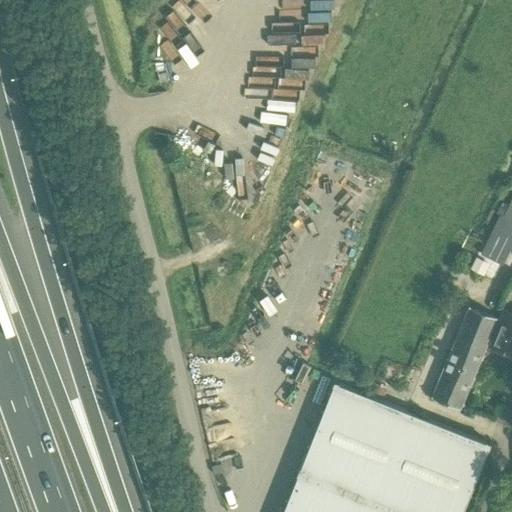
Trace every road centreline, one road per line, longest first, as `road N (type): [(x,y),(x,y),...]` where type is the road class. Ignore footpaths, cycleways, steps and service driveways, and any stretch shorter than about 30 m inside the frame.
road 1 (motorway): [(124,511),(0,102)]
road 2 (motorway): [(103,511),(0,241)]
road 3 (motorway): [(61,511),(0,340)]
